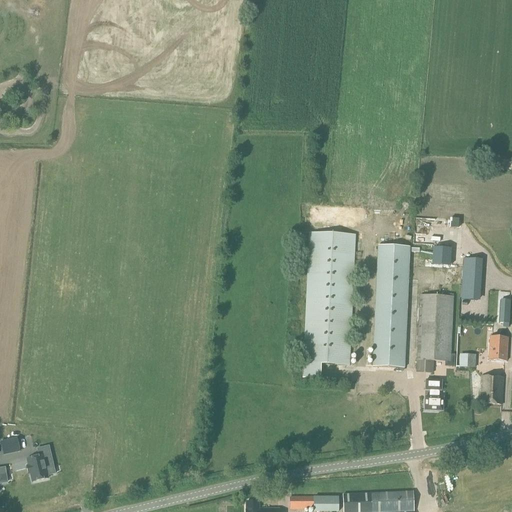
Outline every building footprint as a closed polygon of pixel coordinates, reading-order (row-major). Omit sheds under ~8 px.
[(349,366),(356,235),(309,233),(302,378),(321,379),(321,365),(349,366)] [(378,246),(375,287),(372,368),(405,369),(408,289),(407,289),(410,248),(378,246)] [(477,302),(481,260),(464,259),(461,301),(477,302)] [(453,298),(420,296),(416,373),(432,374),(433,361),(445,362),(445,367),(454,367),(454,355),(450,355),(453,298)] [(501,300),(499,324),(509,324),(510,301),(501,300)] [(488,361),(507,362),(508,338),(489,337),(488,361)] [(475,356),(460,355),(459,368),(474,369),(475,356)] [(503,378),(482,377),(481,394),(479,394),(478,404),(502,405),(503,378)] [(440,380),(425,381),(425,390),(430,390),(430,397),(426,397),(427,411),(447,409),(446,396),(438,396),(438,390),(441,389),(440,380)] [(369,385),(354,385),(354,397),(370,397),(369,385)] [(453,406),(470,405),(469,394),(452,395),(453,406)] [(20,451),(17,439),(0,443),(3,455),(20,451)] [(37,458),(25,461),(31,483),(46,479),(46,476),(53,474),(46,447),(35,450),(37,458)] [(414,511),(413,493),(343,496),(343,511),(414,511)] [(338,511),(339,498),(289,498),(290,510),(313,510),(313,511),(338,511)] [(246,503),(245,511),(278,511),(279,509),(259,509),(259,503),(246,503)]
